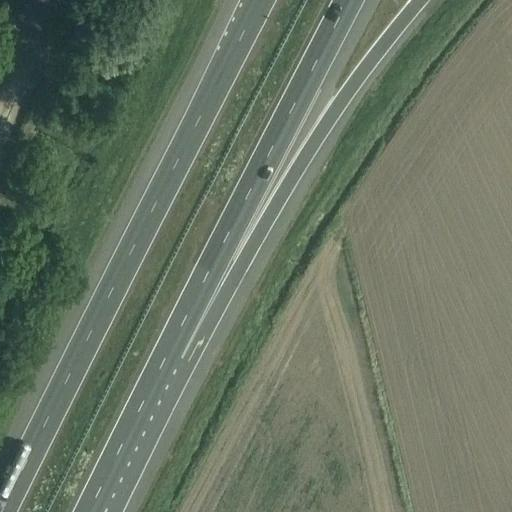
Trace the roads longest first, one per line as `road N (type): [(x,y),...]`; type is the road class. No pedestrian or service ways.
road 1 (motorway): [(258,0),(2,511)]
road 2 (motorway): [(169,353),(374,58),(426,0)]
road 3 (motorway): [(169,353),(349,0)]
road 4 (motorway): [(93,511),(169,353)]
